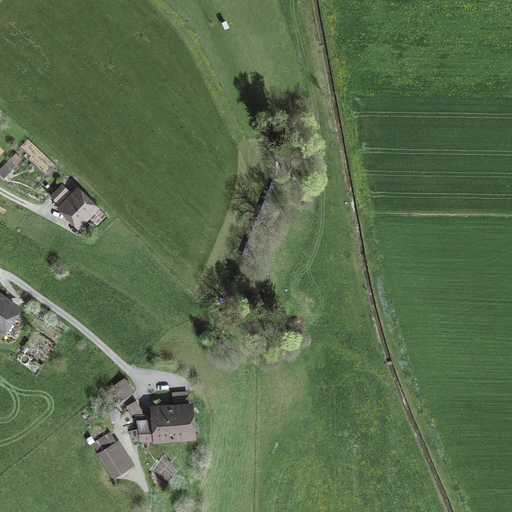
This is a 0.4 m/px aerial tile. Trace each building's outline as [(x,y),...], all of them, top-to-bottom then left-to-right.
[(16,150),(26,160),(28,157),(45,174),(55,163),(29,137),(16,150)] [(0,169),(0,173),(3,177),(21,159),(16,153),(0,169)] [(62,186),(52,195),(57,201),(67,191),(62,186)] [(92,207),(79,194),(64,208),(77,221),(92,207)] [(0,328),(2,329),(15,309),(0,299),(0,328)] [(113,392),(118,399),(131,389),(126,382),(113,392)] [(136,416),(142,441),(155,439),(155,436),(191,433),(189,408),(175,409),(175,406),(165,407),(166,410),(153,411),(153,414),(136,416)] [(115,477),(136,462),(112,428),(91,443),(115,477)]
